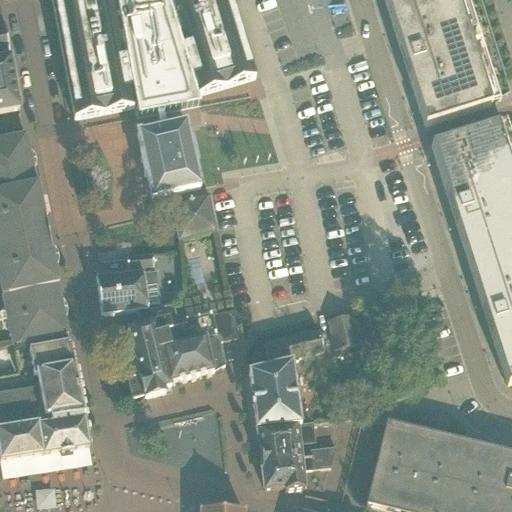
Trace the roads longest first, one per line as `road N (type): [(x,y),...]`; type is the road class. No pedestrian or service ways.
road 1 (residential): [(511,414),(485,396),(358,0)]
road 2 (residential): [(67,231),(19,0)]
road 3 (residential): [(104,434),(67,231)]
road 4 (residential): [(265,511),(120,497),(111,461)]
